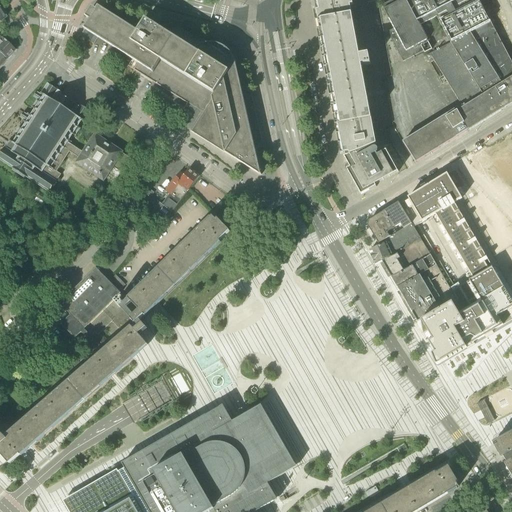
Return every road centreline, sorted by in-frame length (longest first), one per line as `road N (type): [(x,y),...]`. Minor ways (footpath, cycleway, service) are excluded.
road 1 (residential): [(26,489),(36,461),(199,323),(221,295),(253,279)]
road 2 (residential): [(305,189),(252,199),(63,64),(53,48)]
road 3 (tertiary): [(463,443),(394,348),(324,228)]
road 4 (unknown): [(165,392),(236,362),(256,362),(325,471)]
road 5 (residential): [(354,211),(336,170),(306,2)]
road 6 (residential): [(511,117),(354,211)]
road 7 (tertiary): [(305,189),(274,14)]
road 8 (tertiary): [(260,25),(283,149),(305,189)]
road 9 (residential): [(26,489),(85,440),(165,392)]
